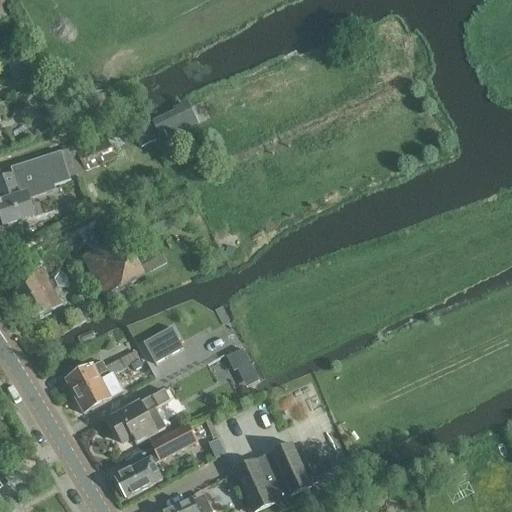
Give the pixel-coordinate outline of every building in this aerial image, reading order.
[(25,50),(5,62),(10,72),(31,60),(25,50)] [(66,109),(55,87),(38,95),(52,118),(66,109)] [(198,125),(187,102),(152,121),(159,136),(163,133),(167,140),(198,125)] [(148,123),(132,131),(140,149),(157,141),(148,123)] [(208,128),(202,131),(206,139),(212,136),(208,128)] [(118,129),(105,135),(108,142),(112,151),(125,145),(118,129)] [(78,154),(86,173),(116,161),(112,151),(108,142),(78,154)] [(57,186),(69,182),(61,156),(13,170),(15,176),(0,180),(0,213),(5,228),(34,218),(29,201),(58,191),(57,186)] [(105,300),(167,266),(158,250),(137,262),(124,237),(83,259),(105,300)] [(228,247),(226,255),(232,257),(234,249),(228,247)] [(12,285),(32,324),(63,307),(58,298),(63,292),(70,292),(69,279),(59,271),(56,276),(47,277),(43,269),(12,285)] [(79,311),(71,316),(77,327),(85,323),(79,311)] [(184,351),(172,330),(144,345),(156,366),(184,351)] [(250,365),(243,350),(226,358),(233,373),(250,365)] [(94,369),(93,368),(66,383),(75,399),(103,384),(104,387),(111,383),(113,386),(128,377),(124,369),(139,361),(134,352),(105,368),(102,364),(94,369)] [(131,367),(135,373),(144,368),(140,362),(131,367)] [(103,384),(75,399),(84,416),(112,401),(104,387),(103,384)] [(159,395),(111,422),(123,445),(133,440),(138,448),(159,437),(158,435),(166,430),(156,411),(171,403),(165,392),(159,395)] [(116,479),(127,501),(163,482),(155,467),(197,444),(188,427),(151,446),(157,457),(116,479)] [(292,446),(270,456),(290,500),(311,490),(292,446)] [(256,462),(234,472),(252,511),(262,511),(290,500),(270,456),(256,462)] [(460,469),(451,474),(457,487),(467,482),(460,469)] [(442,473),(429,474),(430,487),(444,486),(442,473)] [(211,511),(205,497),(194,502),(193,501),(169,511),(211,511)]
